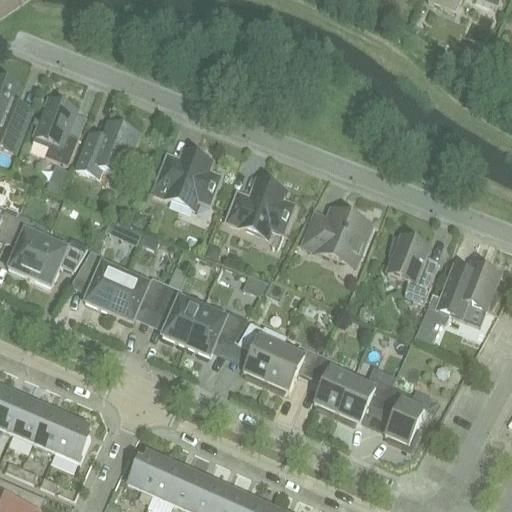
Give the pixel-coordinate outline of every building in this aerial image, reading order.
[(463,0),(466,0),(496,12),(501,0),(430,0),(428,6),(456,17),(463,0)] [(31,115),(16,109),(23,93),(0,83),(0,151),(15,157),(31,115)] [(79,142),(68,138),(77,114),(50,104),(33,146),(49,152),(45,161),(68,170),(79,142)] [(122,181),(139,139),(109,127),(102,143),(89,138),(75,174),(100,183),(103,174),(122,181)] [(184,156),(180,165),(168,160),(153,198),(194,214),(198,205),(210,210),(221,181),(209,176),(212,168),(193,160),(184,156)] [(55,171),(46,192),(59,197),(67,176),(55,171)] [(257,185),(254,194),(250,203),(238,198),(227,227),(267,243),(271,234),(283,239),(294,210),(282,205),(286,196),(257,185)] [(0,244),(6,248),(17,222),(4,216),(1,225),(0,224),(0,244)] [(132,227),(143,231),(145,224),(143,220),(136,218),(132,227)] [(302,251),(339,266),(355,272),(372,231),(340,218),(337,227),(315,219),(302,251)] [(30,283),(47,244),(26,235),(30,227),(17,222),(6,248),(18,252),(8,274),(30,283)] [(424,309),(440,267),(426,261),(428,258),(414,252),(415,247),(402,242),(400,247),(395,245),(391,260),(394,261),(388,277),(408,285),(404,301),(424,309)] [(47,244),(30,283),(51,293),(61,271),(73,276),(88,252),(71,245),(67,253),(47,244)] [(91,256),(99,259),(104,247),(98,244),(91,256)] [(209,249),(206,259),(216,263),(219,256),(217,252),(209,249)] [(109,318),(128,274),(125,279),(102,269),(105,263),(91,256),(76,282),(89,288),(87,291),(91,293),(85,308),(109,318)] [(432,300),(423,320),(439,326),(444,328),(448,318),(466,325),(480,331),(486,316),(488,311),(491,312),(498,299),(493,297),(500,281),(486,275),(484,280),(470,274),(469,277),(469,278),(455,273),(443,304),(432,300)] [(156,317),(168,290),(152,283),(152,285),(128,274),(109,318),(133,329),(139,314),(143,316),(145,312),(156,317)] [(186,352),(203,313),(180,303),(182,296),(168,290),(156,317),(166,321),(164,325),(169,327),(162,341),(186,352)] [(203,313),(186,352),(210,362),(216,348),(221,350),(222,346),(233,351),(248,325),(230,317),(227,323),(203,313)] [(274,339),(264,334),(250,328),(238,350),(253,357),(245,376),(244,376),(243,377),(248,379),(247,383),(265,391),(282,352),(270,347),(274,339)] [(311,383),(321,360),(299,350),(295,358),(282,352),(265,391),(283,399),(285,395),(290,398),(290,397),(290,396),(298,377),(311,383)] [(336,423),(353,384),(340,378),(343,370),(321,360),(311,383),(324,389),(315,408),(315,407),(314,409),(319,411),(318,415),(336,423)] [(382,415),(392,392),(395,385),(372,374),(366,389),(353,384),(336,423),(354,431),(356,427),(361,429),(361,428),(360,428),(369,409),(382,415)] [(415,396),(412,401),(392,392),(382,415),(395,421),(386,439),(385,439),(385,440),(390,443),(388,446),(411,456),(419,437),(416,436),(424,417),(425,417),(431,403),(415,396)] [(0,433),(13,440),(28,405),(7,396),(0,412),(0,433)] [(34,449),(49,414),(28,405),(13,440),(34,449)] [(55,458),(70,423),(49,414),(34,449),(55,458)] [(70,423),(55,458),(80,468),(91,443),(87,441),(91,432),(70,423)] [(153,501),(169,467),(147,457),(143,466),(139,464),(128,490),(153,501)] [(19,482),(23,473),(9,467),(6,476),(19,482)] [(174,510),(189,476),(169,467),(153,501),(174,510)] [(23,473),(19,482),(33,488),(37,479),(23,473)] [(177,511),(197,511),(210,485),(189,476),(174,510),(177,511)] [(55,497),(58,488),(44,482),(40,491),(55,497)] [(0,511),(41,511),(46,504),(0,483),(0,500),(4,503),(0,510),(0,511)] [(222,511),(231,494),(210,485),(197,511),(222,511)] [(247,511),(251,504),(231,494),(222,511),(247,511)]
